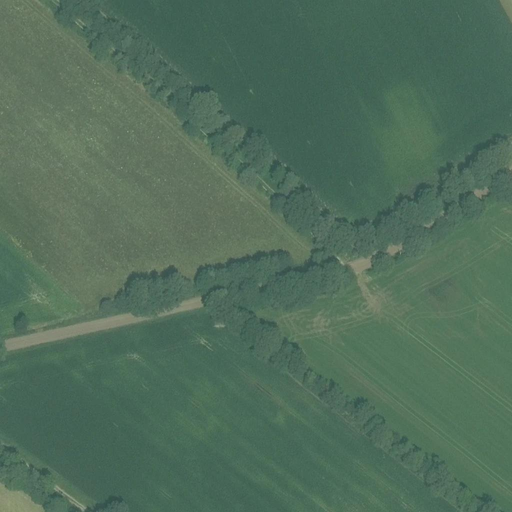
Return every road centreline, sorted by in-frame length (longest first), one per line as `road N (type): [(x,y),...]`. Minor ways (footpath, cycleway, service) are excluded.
road 1 (track): [(0,346),(357,265),(511,170)]
road 2 (track): [(357,265),(45,0)]
